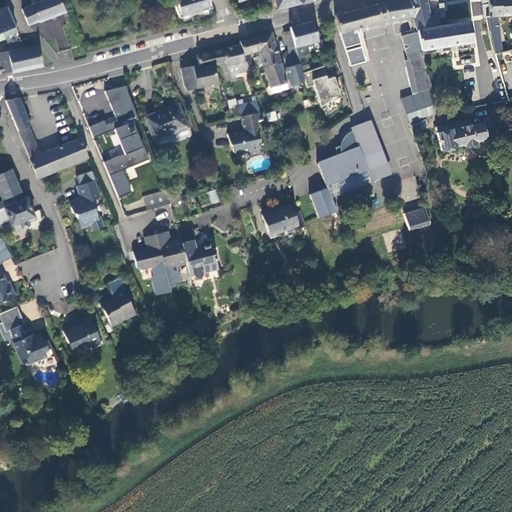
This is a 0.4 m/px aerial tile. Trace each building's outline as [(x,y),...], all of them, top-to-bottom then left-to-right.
[(40,22),(67,12),(62,0),(42,0),(33,4),(33,6),(23,10),(29,25),(39,21),(40,22)] [(171,0),(178,17),(210,7),(208,0),(171,0)] [(275,0),(277,10),(288,7),(301,3),(300,0),(275,0)] [(411,60),(419,94),(431,90),(422,50),(418,31),(417,31),(409,0),(383,4),(335,17),(340,34),(365,27),(387,21),(408,18),(410,25),(408,26),(410,34),(403,36),(409,60),(411,60)] [(426,0),(411,0),(409,0),(417,31),(418,31),(422,50),(484,41),(483,32),(490,31),(489,16),(490,16),(487,0),(475,0),(479,32),(472,33),(470,23),(431,29),(426,0)] [(511,0),(487,0),(490,16),(489,16),(490,31),(494,52),(495,53),(496,54),(502,52),(499,27),(498,27),(497,17),(511,15),(511,0)] [(0,9),(0,41),(19,34),(9,6),(0,9)] [(313,22),(290,28),(292,33),(297,51),(300,64),(310,61),(306,45),(318,42),(313,22)] [(255,38),(260,52),(265,68),(281,63),(272,33),(255,38)] [(292,33),(285,34),(290,53),(297,51),(292,33)] [(255,38),(240,42),(251,76),(258,74),(252,54),(260,52),(255,38)] [(36,45),(0,52),(0,72),(10,71),(10,73),(13,72),(14,71),(38,66),(38,67),(41,66),(36,45)] [(240,46),(224,50),(226,58),(225,59),(227,67),(246,63),(240,46)] [(198,56),(200,67),(213,64),(214,67),(221,65),(223,73),(228,72),(227,67),(225,59),(226,58),(224,50),(198,56)] [(297,51),(290,53),(294,66),(300,64),(297,51)] [(287,83),(281,63),(265,68),(266,72),(271,88),(287,83)] [(182,70),(185,85),(186,88),(189,91),(218,83),(214,67),(213,64),(200,67),(193,69),(192,68),(182,70)] [(288,72),(293,85),(305,81),(303,74),(300,64),(294,66),(287,68),(288,72)] [(325,67),(303,74),(305,81),(307,89),(314,87),(322,108),(334,100),(333,98),(340,95),(334,77),(327,80),(327,77),(328,77),(325,67)] [(401,101),(410,128),(426,121),(437,116),(431,90),(419,94),(401,101)] [(12,98),(5,99),(8,107),(18,132),(22,131),(16,113),(18,112),(15,106),(12,98)] [(174,133),(186,128),(187,128),(179,106),(146,117),(154,138),(173,131),(174,133)] [(257,121),(265,119),(263,113),(262,111),(239,117),(244,133),(240,134),(238,132),(227,135),(229,144),(232,146),(233,152),(237,155),(249,152),(250,156),(260,154),(257,143),(260,142),(256,129),(258,129),(257,121)] [(276,111),(266,114),(268,122),(278,119),(276,111)] [(511,124),(511,116),(499,120),(501,127),(511,124)] [(426,121),(410,128),(413,137),(430,130),(426,121)] [(436,129),(442,152),(455,149),(454,147),(464,145),(464,147),(475,144),(475,142),(486,140),(482,124),(472,127),(470,121),(436,129)] [(325,187),(358,174),(357,170),(365,166),(367,170),(372,183),(389,176),(368,123),(351,129),(353,134),(352,134),(348,136),(345,139),(343,143),(341,147),(335,149),(338,156),(338,157),(317,165),(325,187)] [(18,132),(29,160),(40,156),(29,128),(22,131),(18,132)] [(104,159),(137,148),(131,131),(105,140),(101,128),(92,132),(96,143),(97,143),(104,159)] [(188,134),(186,128),(174,133),(175,139),(188,134)] [(82,145),(80,140),(40,156),(29,160),(37,179),(87,158),(82,145)] [(128,179),(136,177),(132,167),(125,169),(128,179)] [(17,195),(11,170),(0,174),(0,196),(2,201),(2,202),(17,195)] [(12,170),(11,170),(17,195),(19,195),(21,193),(12,170)] [(92,172),(80,176),(83,185),(95,181),(92,172)] [(102,198),(98,187),(95,181),(83,185),(77,187),(81,199),(70,203),(73,213),(76,215),(81,228),(91,224),(93,230),(104,227),(100,217),(98,217),(93,201),(102,198)] [(178,190),(167,193),(172,206),(182,203),(178,190)] [(211,203),(218,201),(215,190),(208,192),(211,203)] [(326,190),(309,196),(318,220),(335,213),(326,190)] [(167,193),(145,200),(149,213),(172,206),(167,193)] [(21,201),(19,196),(18,197),(11,200),(0,203),(0,213),(5,211),(11,227),(12,227),(14,233),(21,230),(22,231),(29,228),(26,221),(34,218),(26,199),(21,201)] [(288,208),(261,217),(268,237),(279,233),(295,227),(296,231),(304,228),(299,213),(291,216),(288,208)] [(403,215),(407,232),(428,228),(425,210),(403,215)] [(155,236),(167,285),(178,282),(174,267),(186,264),(181,245),(180,240),(170,243),(167,243),(164,233),(155,236)] [(167,285),(155,236),(143,239),(146,249),(132,253),(136,269),(140,271),(151,268),(153,276),(151,277),(156,296),(169,292),(167,285)] [(196,242),(181,245),(186,264),(190,279),(193,278),(198,282),(201,276),(219,271),(215,256),(213,256),(210,245),(198,248),(196,242)] [(0,272),(0,303),(15,297),(10,287),(8,288),(0,272)] [(125,290),(120,278),(107,284),(113,297),(109,300),(106,298),(99,302),(111,326),(136,314),(124,290),(125,290)] [(76,328),(74,323),(62,327),(73,353),(91,345),(92,346),(101,342),(90,317),(80,322),(82,326),(76,328)] [(52,349),(49,341),(45,342),(43,338),(35,341),(31,339),(25,324),(10,330),(13,337),(9,338),(12,345),(14,344),(22,363),(23,363),(27,364),(27,365),(47,357),(45,352),(52,349)]
